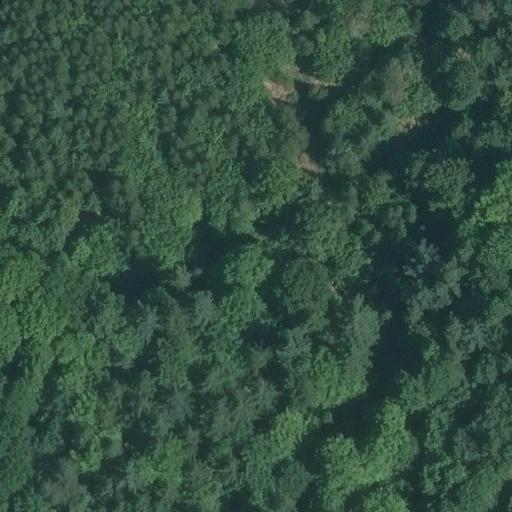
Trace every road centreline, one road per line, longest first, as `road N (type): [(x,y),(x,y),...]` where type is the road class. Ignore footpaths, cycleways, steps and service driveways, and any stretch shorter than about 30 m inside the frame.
road 1 (track): [(329,199),(19,365)]
road 2 (track): [(511,101),(329,199)]
road 3 (unknown): [(329,199),(280,0)]
road 4 (unknown): [(117,511),(19,365)]
